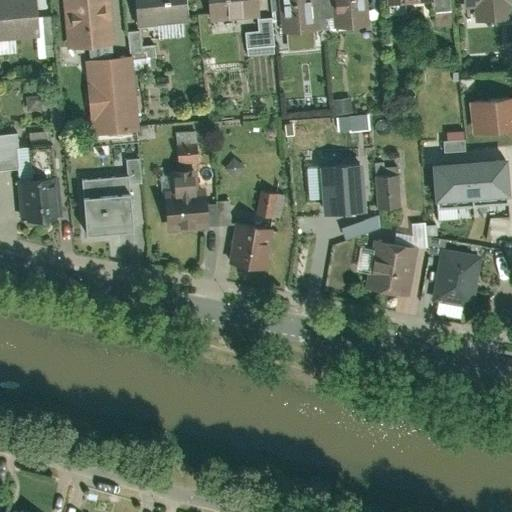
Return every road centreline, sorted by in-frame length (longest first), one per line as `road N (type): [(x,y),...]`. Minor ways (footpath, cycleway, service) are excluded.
road 1 (tertiary): [(511,366),(0,262)]
road 2 (residential): [(0,435),(284,511)]
